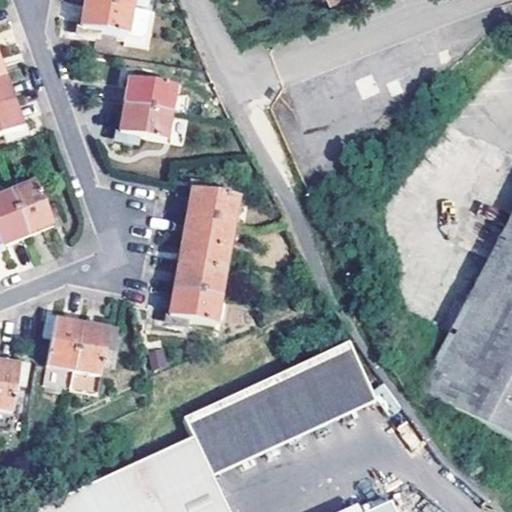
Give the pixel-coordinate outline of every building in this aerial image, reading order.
[(85,0),(85,4),(150,17),(153,0),(85,0)] [(150,17),(85,4),(79,36),(86,37),(93,39),(95,34),(107,37),(109,26),(126,30),(125,32),(150,37),(153,17),(150,17)] [(481,34),(474,14),(345,62),(356,95),(348,98),(369,154),(353,160),(392,265),(448,246),(440,223),(470,211),(459,179),(500,98),(488,65),(484,67),(474,37),(481,34)] [(109,26),(107,37),(124,40),(123,45),(147,49),(150,37),(125,32),(126,30),(109,26)] [(0,71),(0,109),(12,105),(2,76),(0,71)] [(121,109),(168,118),(173,93),(143,86),(143,82),(135,80),(128,79),(121,109)] [(23,135),(12,105),(0,109),(0,138),(6,136),(7,140),(15,137),(23,135)] [(168,118),(121,109),(115,140),(121,141),(130,144),(131,140),(179,150),(185,120),(168,118)] [(35,187),(7,198),(24,240),(56,227),(52,219),(50,212),(46,214),(35,187)] [(185,220),(231,229),(236,203),(206,197),(207,193),(199,191),(191,189),(185,220)] [(0,249),(24,240),(7,198),(0,200),(0,249)] [(180,250),(178,257),(224,265),(231,229),(185,220),(180,250)] [(511,241),(428,400),(511,444),(511,241)] [(224,265),(178,257),(177,264),(171,294),(217,302),(224,265)] [(217,302),(171,294),(165,325),(180,328),(181,323),(212,329),(217,302)] [(80,330),(49,325),(48,329),(44,328),(42,328),(40,339),(51,340),(45,371),(72,376),(80,330)] [(72,376),(68,395),(94,399),(106,351),(109,351),(112,336),(80,330),(72,376)] [(145,511),(156,507),(157,511),(392,511),(392,510),(386,511),(225,511),(212,482),(375,407),(350,351),(186,426),(195,445),(48,511),(145,511)] [(0,368),(0,435),(4,436),(14,388),(24,390),(27,374),(24,373),(0,368)]
